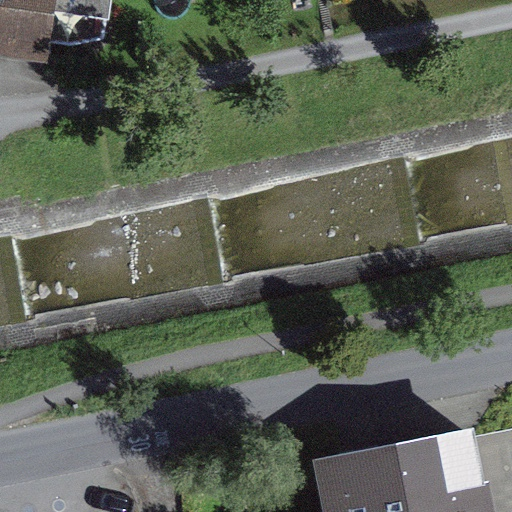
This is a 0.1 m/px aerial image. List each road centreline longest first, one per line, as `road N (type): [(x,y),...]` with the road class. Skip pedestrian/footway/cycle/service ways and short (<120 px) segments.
road 1 (track): [(0,119),(511,18)]
road 2 (tertiary): [(0,457),(511,367)]
